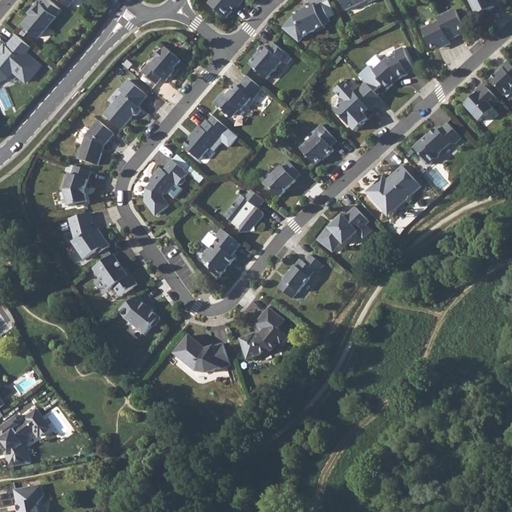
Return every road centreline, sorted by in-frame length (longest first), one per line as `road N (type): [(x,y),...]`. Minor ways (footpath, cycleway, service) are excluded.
road 1 (residential): [(231,51),(129,170),(121,192),(127,217),(194,307),(216,312),(230,306),(295,226),(511,31)]
road 2 (residential): [(0,159),(134,9)]
